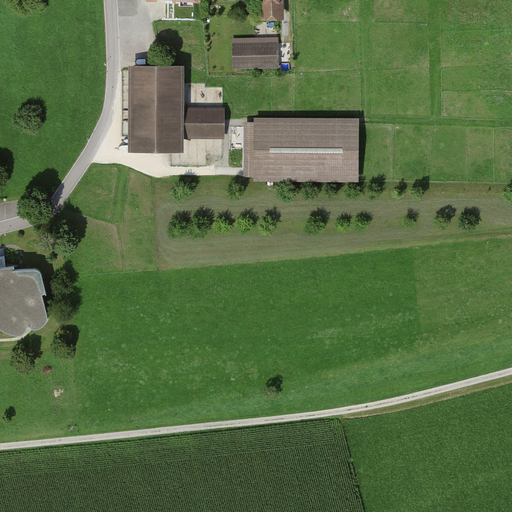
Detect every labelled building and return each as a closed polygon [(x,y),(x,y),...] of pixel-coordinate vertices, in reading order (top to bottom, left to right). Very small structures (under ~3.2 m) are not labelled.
[(286,0),(263,0),(264,21),(287,21),(286,0)] [(281,42),(234,43),(235,68),(281,67),(281,42)] [(189,66),(133,67),(134,152),(189,151),(189,139),(229,139),(228,106),(190,106),(189,66)] [(258,123),(245,123),(245,178),(255,178),(255,183),(364,183),(364,119),(258,119),(258,123)] [(0,317),(1,319),(1,325),(5,330),(21,336),(28,336),(34,328),(39,330),(48,328),(53,323),(54,318),(47,296),(52,295),(47,276),(44,272),(39,271),(21,272),(20,268),(0,270),(0,317)]
